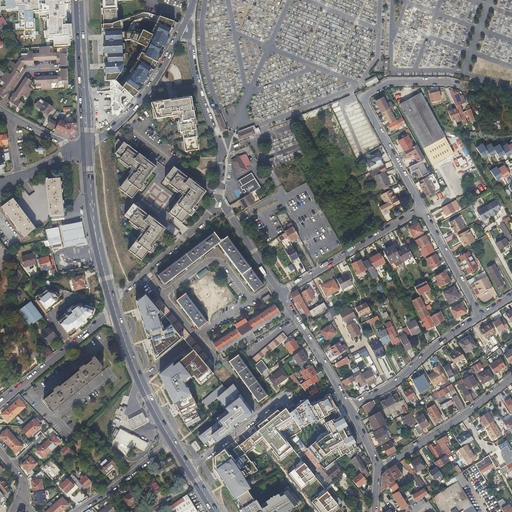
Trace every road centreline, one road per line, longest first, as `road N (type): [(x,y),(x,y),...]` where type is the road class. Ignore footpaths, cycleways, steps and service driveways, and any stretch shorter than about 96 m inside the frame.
road 1 (residential): [(220,205),(222,167),(189,36)]
road 2 (residential): [(281,294),(421,208)]
road 3 (residential): [(377,466),(436,438),(511,377)]
road 4 (residential): [(350,407),(393,384),(479,315)]
road 5 (primary): [(87,147),(93,225),(110,295)]
road 6 (residential): [(87,147),(141,99),(180,33)]
road 7 (primary): [(79,0),(87,147)]
road 8 (residential): [(115,312),(0,402)]
road 9 (residential): [(483,94),(444,82),(390,83),(363,99)]
road 10 (residential): [(421,208),(363,99)]
road 11 (residential): [(479,315),(421,208)]
road 12 (residential): [(284,393),(189,469)]
road 13 (residential): [(251,300),(215,259),(162,296)]
